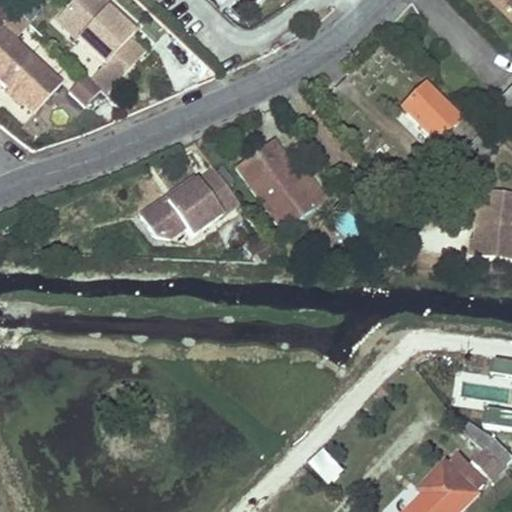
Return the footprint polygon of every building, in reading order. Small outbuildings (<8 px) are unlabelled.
[(110,9),(100,0),(76,0),(63,13),(85,35),(78,41),(104,66),(98,73),(112,86),(141,55),(127,42),(131,37),(106,13),(110,9)] [(61,85),(2,29),(0,30),(0,84),(33,115),(61,85)] [(99,94),(83,78),(67,95),(83,110),(99,94)] [(459,122),(425,88),(403,110),(436,144),(459,122)] [(511,91),(495,108),(511,124),(511,91)] [(301,182),(273,145),(237,171),(283,235),(314,213),(295,186),(301,182)] [(239,206),(215,172),(197,184),(168,204),(164,198),(139,216),(154,237),(171,242),(187,230),(194,239),(239,206)] [(168,204),(197,184),(194,178),(164,198),(168,204)] [(301,182),(295,186),(314,213),(325,205),(306,179),(301,182)] [(511,263),(511,200),(475,196),(469,246),(466,246),(464,262),(511,268),(511,263)] [(510,392),(497,386),(489,403),(502,409),(510,392)] [(511,461),(493,443),(472,465),(489,482),(511,461)] [(326,454),(311,466),(329,487),(344,475),(326,454)] [(458,456),(447,466),(477,496),(487,485),(458,456)] [(477,496),(447,466),(420,494),(425,499),(411,511),(464,511),(479,498),(477,496)]
